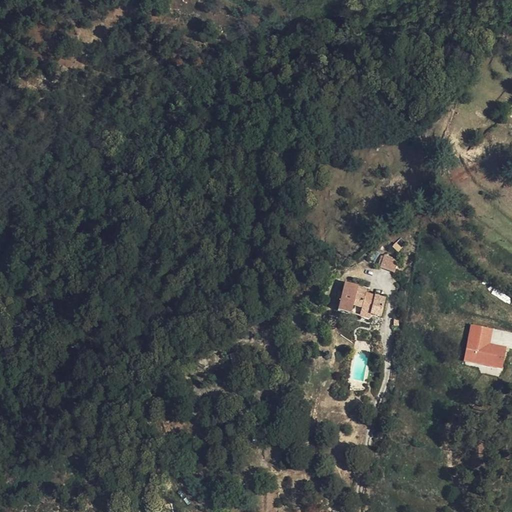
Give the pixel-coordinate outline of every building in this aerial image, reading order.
[(378,264),(392,270),(397,258),(383,252),(378,264)] [(380,299),(362,293),(352,289),(353,284),(341,280),(331,308),(343,313),(347,304),(355,307),(354,309),(363,312),(375,316),(380,299)] [(352,289),(362,293),(363,288),(353,284),(352,289)] [(361,319),(363,312),(354,309),(352,315),(361,319)] [(489,327),(469,324),(465,344),(465,343),(462,360),(462,361),(462,363),(465,364),(489,369),(491,362),(501,364),(503,351),(486,348),(489,327)] [(246,357),(252,355),(248,342),(242,343),(246,357)] [(501,364),(491,362),(489,369),(499,371),(501,364)]
